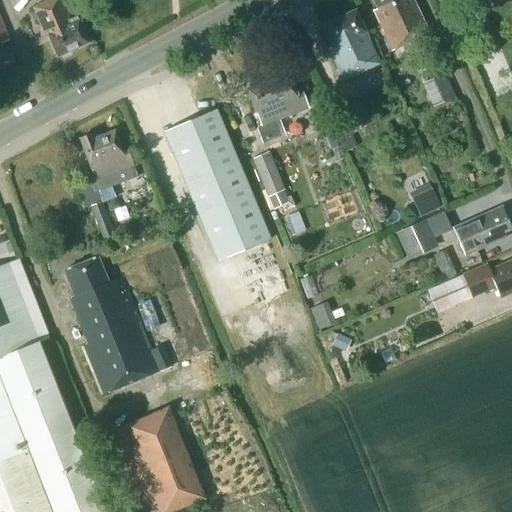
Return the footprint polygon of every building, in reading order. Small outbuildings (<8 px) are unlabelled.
[(88,46),(77,21),(71,23),(68,18),(71,17),(63,0),(49,0),(51,2),(33,10),(45,38),(49,37),(59,58),(88,46)] [(373,0),(377,9),(374,11),(392,51),(428,35),(412,0),(373,0)] [(379,65),(354,11),(322,26),(333,49),(329,51),(344,82),(379,65)] [(11,42),(0,13),(0,67),(8,64),(1,46),(11,42)] [(289,74),(247,89),(262,126),(308,108),(302,93),(297,95),(289,74)] [(457,98),(452,86),(430,96),(435,107),(457,98)] [(339,111),(349,133),(372,123),(363,101),(339,111)] [(217,263),(271,240),(217,111),(163,133),(217,263)] [(279,119),(262,126),(257,128),(263,143),(285,134),(279,119)] [(344,145),(337,127),(326,132),(338,161),(346,158),(341,146),(344,145)] [(95,178),(72,187),(81,211),(90,208),(102,203),(104,202),(100,192),(139,177),(129,151),(123,154),(115,134),(94,142),(93,137),(81,141),(95,178)] [(269,153),(254,160),(275,210),(290,203),(269,153)] [(329,196),(333,217),(361,212),(357,191),(329,196)] [(421,216),(440,207),(434,196),(416,205),(421,216)] [(102,203),(90,208),(105,245),(116,240),(102,203)] [(494,211),(469,222),(453,229),(465,255),(506,238),(503,233),(510,230),(503,214),(497,217),(494,211)] [(305,230),(299,212),(286,217),(293,235),(305,230)] [(410,259),(439,247),(428,220),(399,233),(410,259)] [(122,242),(115,245),(117,251),(124,248),(122,242)] [(0,511),(100,511),(35,342),(47,338),(15,259),(0,264),(0,511)] [(152,353),(127,292),(119,296),(114,283),(109,285),(98,260),(65,274),(76,299),(70,301),(88,345),(82,347),(103,397),(172,369),(163,348),(152,353)] [(511,293),(511,261),(489,271),(486,265),(462,276),(472,299),(495,289),(500,299),(511,293)] [(453,268),(442,273),(444,279),(456,274),(453,268)] [(328,303),(312,309),(321,331),(337,325),(328,303)] [(348,339),(337,335),(332,347),(343,351),(348,339)] [(178,511),(208,500),(170,407),(110,432),(143,511),(178,511)]
